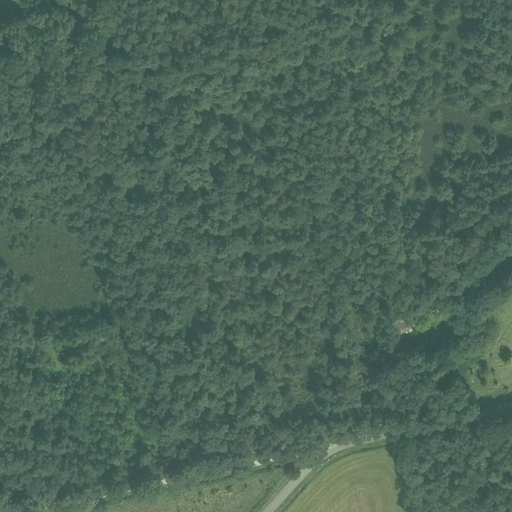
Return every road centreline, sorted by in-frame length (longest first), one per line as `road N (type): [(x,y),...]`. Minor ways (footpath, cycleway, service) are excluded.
road 1 (track): [(330,451),(11,511)]
road 2 (unclassified): [(269,511),(318,457),(344,445),(511,410)]
